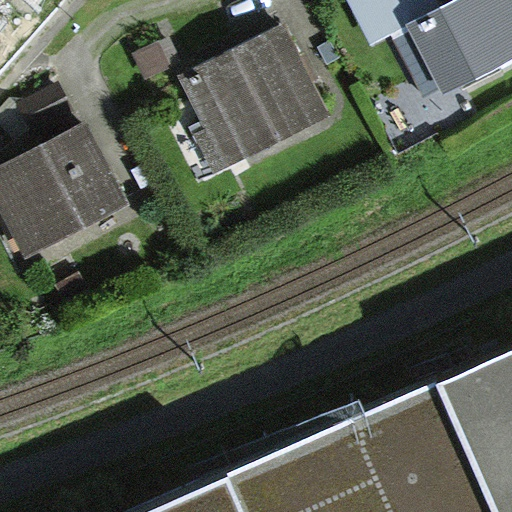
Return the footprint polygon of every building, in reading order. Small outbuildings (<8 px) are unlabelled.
[(392,32),(426,95),(439,88),(443,95),(511,58),(511,0),(454,0),(443,6),(439,0),(347,0),(371,44),(392,32)] [(190,130),(211,175),(333,118),(289,25),(179,77),(202,124),(190,130)] [(135,53),(146,76),(177,60),(166,38),(135,53)] [(60,83),(26,98),(39,129),(74,114),(60,83)] [(0,168),(0,212),(24,258),(131,202),(89,122),(0,168)] [(511,511),(511,349),(153,511),(511,511)]
